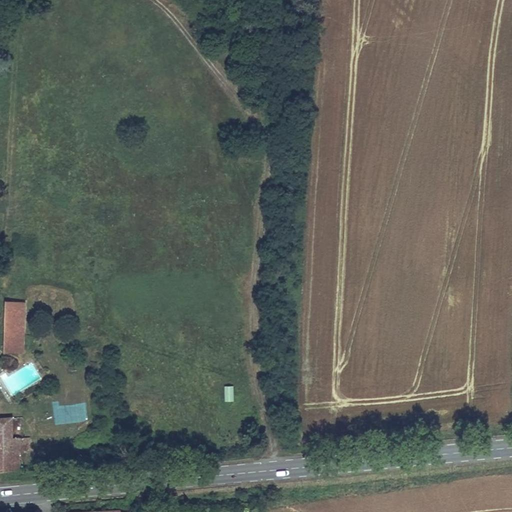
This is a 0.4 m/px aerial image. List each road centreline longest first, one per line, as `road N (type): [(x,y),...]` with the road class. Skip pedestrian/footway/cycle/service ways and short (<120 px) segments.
road 1 (track): [(273,469),(249,348),(269,144),(152,0)]
road 2 (primary): [(511,448),(0,497)]
